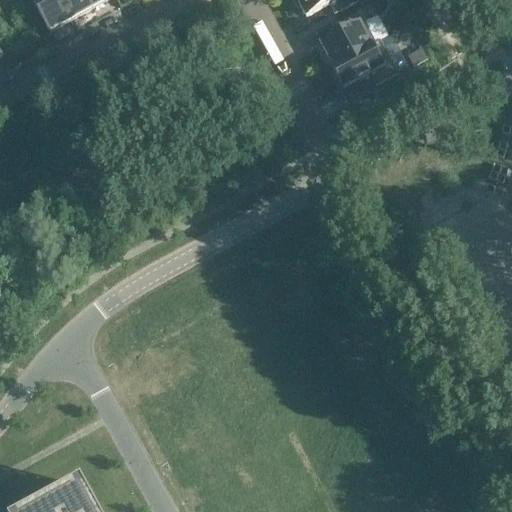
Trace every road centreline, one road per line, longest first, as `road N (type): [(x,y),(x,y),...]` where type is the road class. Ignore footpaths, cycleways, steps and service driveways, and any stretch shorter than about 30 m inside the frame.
road 1 (tertiary): [(67,337),(120,296),(342,172)]
road 2 (residential): [(0,96),(177,0)]
road 3 (residential): [(67,337),(160,511)]
road 4 (residential): [(342,172),(248,0)]
road 5 (tertiary): [(342,172),(511,80)]
